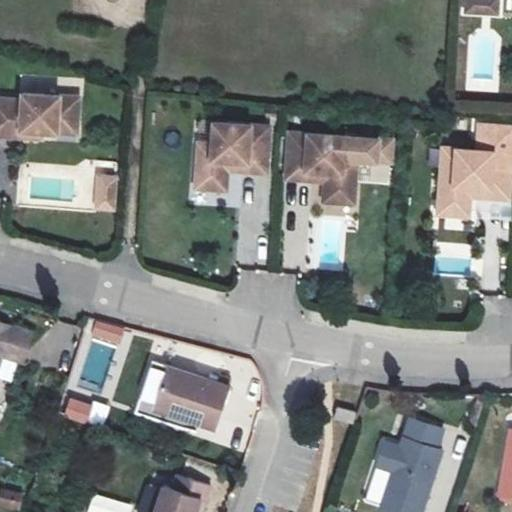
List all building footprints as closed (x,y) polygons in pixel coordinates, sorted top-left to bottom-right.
[(461,0),(462,15),(502,15),(501,0),(461,0)] [(26,106),(0,104),(0,140),(25,142),(25,135),(45,137),(60,138),(61,126),(81,128),(82,103),(26,99),(26,106)] [(207,144),(193,142),(190,176),(221,179),(222,169),(223,161),(241,162),(240,171),(261,172),(265,128),(208,124),(207,144)] [(61,126),(60,138),(80,139),(81,128),(61,126)] [(387,143),(284,134),(280,178),(301,180),(302,171),(320,173),(319,182),(318,191),(349,194),(352,160),(385,163),(387,143)] [(25,135),(25,142),(44,144),(45,137),(25,135)] [(422,173),(419,209),(450,211),(451,201),(452,191),(470,192),(469,202),(490,203),(493,157),(437,153),(436,174),(422,173)] [(223,161),(222,169),(240,171),(241,162),(223,161)] [(302,171),(301,180),(319,182),(320,173),(302,171)] [(97,211),(119,210),(118,172),(95,173),(97,211)] [(190,176),(189,186),(220,188),(221,179),(190,176)] [(318,191),(317,201),(348,203),(349,194),(318,191)] [(452,191),(451,201),(469,202),(470,192),(452,191)] [(419,209),(419,219),(450,221),(450,211),(419,209)] [(472,278),(472,243),(435,242),(434,277),(472,278)] [(0,363),(2,356),(6,345),(28,352),(33,332),(0,322),(0,363)] [(26,362),(28,352),(6,345),(2,356),(26,362)] [(159,402),(163,404),(183,411),(181,416),(219,430),(233,390),(171,368),(159,402)] [(90,423),(94,405),(63,397),(59,416),(90,423)] [(179,421),(181,416),(183,411),(163,404),(159,414),(179,421)] [(361,414),(342,410),(339,421),(359,425),(361,414)] [(450,433),(416,421),(406,450),(390,444),(383,468),(398,474),(386,511),(389,511),(428,511),(439,479),(430,476),(433,467),(442,470),(448,452),(444,451),(450,433)] [(0,456),(3,464),(25,455),(19,441),(0,447),(0,456)] [(439,479),(442,470),(433,467),(430,476),(439,479)] [(178,489),(168,486),(158,511),(201,511),(205,500),(211,501),(215,487),(182,477),(178,489)] [(26,490),(9,487),(6,498),(24,502),(26,490)] [(207,511),(211,501),(205,500),(201,511),(207,511)]
